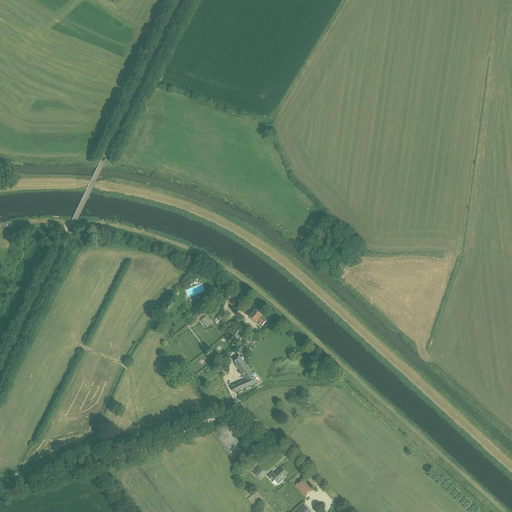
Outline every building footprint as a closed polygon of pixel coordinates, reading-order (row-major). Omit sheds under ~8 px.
[(250,316),(261,326),(267,320),(255,310),(250,316)] [(201,321),(206,328),(211,324),(206,317),(201,321)] [(237,331),(242,334),(246,327),(241,324),(237,331)] [(233,386),(232,388),(233,391),(235,392),(258,382),(254,377),(256,377),(257,375),(255,373),(254,373),(253,373),(244,360),(244,359),(244,358),(243,357),(242,357),(241,358),(239,355),(233,359),(236,364),(247,380),(233,386)] [(278,484),(285,477),(284,476),(287,473),(282,467),(278,470),(280,472),(276,475),(273,471),(267,476),(271,480),(273,478),(278,484)] [(296,487),(305,496),(313,490),(303,478),(295,485),(296,487)] [(287,511),(290,509),(274,492),(264,501),(273,511),(287,511)]
